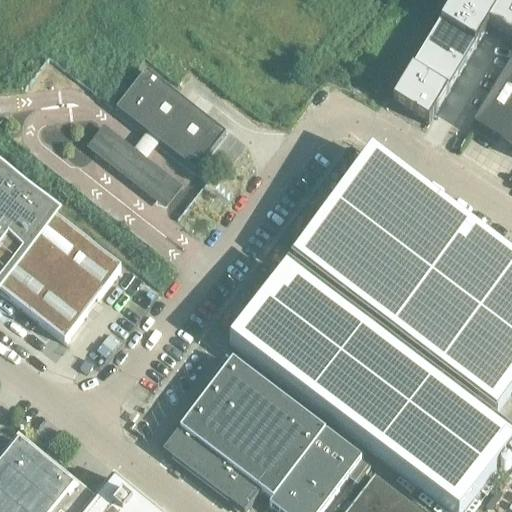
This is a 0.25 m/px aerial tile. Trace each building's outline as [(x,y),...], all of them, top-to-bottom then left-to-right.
[(451,10),(390,109),(426,131),(487,30),(487,29),(511,44),(511,4),(463,3),(451,10)] [(511,69),(474,133),(511,155),(511,69)] [(226,137),(146,74),(116,113),(196,175),(226,137)] [(118,136),(104,124),(86,146),(113,168),(157,202),(166,209),(182,187),(162,171),(118,136)] [(65,347),(121,274),(59,225),(62,222),(0,174),(0,300),(2,299),(65,347)] [(511,316),(346,190),(292,262),(497,418),(511,398),(511,316)] [(511,444),(285,273),(228,347),(446,511),(465,511),(511,450),(511,444)] [(178,437),(163,457),(235,511),(248,511),(312,427),(232,367),(179,437),(178,437)] [(276,504),(286,511),(324,511),(347,481),(357,489),(370,471),(325,438),(276,504)] [(0,511),(148,511),(113,483),(94,507),(18,444),(0,466),(0,511)] [(411,511),(373,482),(349,511),(411,511)]
